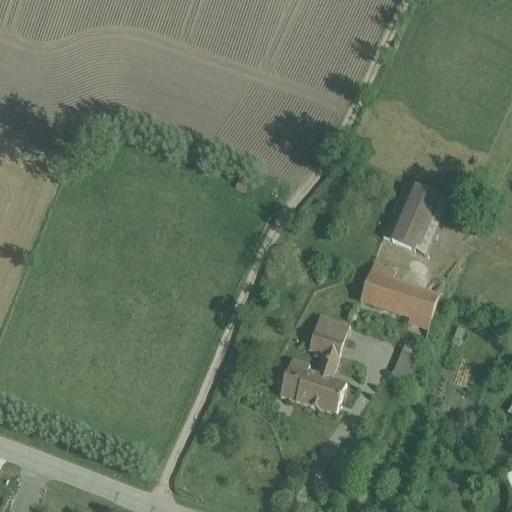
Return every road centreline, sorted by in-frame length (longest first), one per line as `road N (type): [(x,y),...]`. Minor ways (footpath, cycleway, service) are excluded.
road 1 (unknown): [(154,510),(265,249),(310,183)]
road 2 (unclassified): [(0,451),(160,511)]
